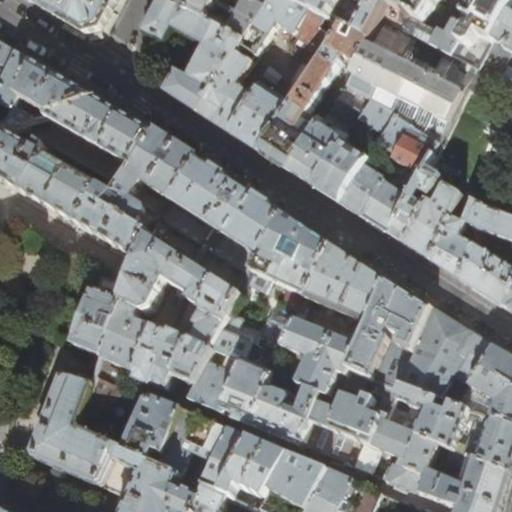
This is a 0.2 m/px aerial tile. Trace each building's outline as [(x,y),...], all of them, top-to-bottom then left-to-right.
[(42,0),(38,7),(61,20),(90,37),(104,33),(119,4),(121,0),(42,0)] [(165,0),(165,1),(247,43),(268,10),(249,0),(165,0)] [(284,0),(274,0),(268,10),(247,43),(201,116),(220,127),(249,146),(263,155),(317,74),(303,66),(292,84),(292,89),(285,102),(265,89),(266,88),(264,87),(257,99),(240,88),(280,26),(327,58),(346,29),(319,15),(284,0)] [(249,0),(268,10),(274,0),(249,0)] [(284,0),(319,15),(326,0),(284,0)] [(326,0),(319,15),(346,29),(373,43),(376,44),(398,0),(326,0)] [(478,34),(496,3),(491,0),(398,0),(376,44),(373,43),(361,68),(349,90),(375,106),(375,105),(400,121),(416,131),(415,133),(443,150),(472,93),(464,88),(471,75),(450,63),(444,75),(409,57),(419,38),(422,38),(422,41),(456,60),(456,59),(472,32),(478,34)] [(511,0),(491,0),(496,3),(478,34),(472,32),(456,59),(482,73),(511,16),(511,0)] [(247,43),(165,1),(155,20),(145,40),(148,49),(150,50),(152,50),(154,50),(157,49),(159,47),(162,44),(167,46),(175,32),(204,46),(202,49),(203,53),(206,55),(192,82),(179,75),(176,81),(173,79),(170,79),(165,79),(161,80),(156,81),(158,88),(186,106),(201,116),(247,43)] [(511,16),(482,73),(472,93),(511,118),(511,103),(496,93),(511,65),(511,16)] [(373,43),(346,29),(327,58),(317,74),(263,155),(293,174),(319,191),(348,147),(364,124),(375,106),(349,90),(348,90),(326,123),(324,122),(311,142),(300,136),(345,65),(343,59),(361,68),(373,43)] [(0,42),(0,149),(13,138),(17,134),(40,125),(35,122),(18,113),(9,128),(0,123),(0,66),(12,72),(6,85),(0,82),(0,111),(0,112),(3,107),(16,114),(22,102),(40,66),(23,56),(0,42)] [(52,73),(40,66),(22,102),(54,120),(102,103),(52,73)] [(266,77),(276,84),(281,76),(271,70),(266,77)] [(511,118),(472,93),(443,150),(429,179),(428,179),(427,179),(425,183),(418,197),(415,203),(395,239),(404,244),(408,247),(428,211),(423,207),(428,198),(434,201),(442,186),(443,186),(459,155),(471,162),(459,185),(504,209),(511,193),(511,118)] [(102,103),(54,120),(48,122),(72,135),(68,142),(73,144),(77,138),(134,172),(158,134),(125,116),(102,103)] [(389,138),(400,121),(375,105),(375,106),(364,124),(389,138)] [(38,117),(35,122),(40,125),(47,122),(38,117)] [(401,160),(415,133),(416,131),(400,121),(389,138),(383,149),(401,160)] [(429,179),(443,150),(415,133),(401,160),(389,182),(368,221),(383,231),(395,239),(415,203),(393,189),(399,178),(396,176),(403,166),(427,179),(428,179),(429,179)] [(178,148),(158,134),(134,172),(123,188),(109,210),(151,236),(152,236),(162,222),(133,205),(145,187),(173,204),(202,163),(178,148)] [(13,138),(0,149),(0,181),(142,260),(151,236),(109,210),(123,188),(119,186),(116,189),(112,187),(114,183),(108,180),(103,188),(49,157),(51,153),(46,150),(44,155),(13,138)] [(373,163),(348,147),(319,191),(336,201),(345,207),(373,163)] [(375,161),(373,163),(345,207),(356,214),(368,221),(389,182),(384,180),(387,175),(379,170),(381,165),(375,161)] [(151,236),(142,260),(130,291),(105,360),(99,382),(121,391),(126,376),(171,394),(175,380),(200,389),(217,354),(215,353),(225,334),(254,276),(285,216),(244,189),(202,163),(173,204),(162,222),(152,236),(151,236)] [(412,194),(418,197),(425,183),(420,181),(412,194)] [(431,205),(428,211),(408,247),(424,257),(436,265),(466,198),(450,190),(440,210),(431,205)] [(488,211),(466,198),(436,265),(474,288),(508,310),(511,297),(511,270),(479,249),(463,242),(469,228),(511,243),(511,220),(488,212),(488,211)] [(313,234),(285,216),(254,276),(310,301),(335,248),(313,234)] [(363,266),(335,248),(310,301),(310,302),(373,328),(391,284),(363,266)] [(78,350),(105,360),(130,291),(119,287),(119,285),(104,280),(99,295),(94,296),(76,346),(78,350)] [(436,312),(414,298),(391,284),(373,328),(366,343),(354,374),(401,395),(405,387),(436,312)] [(305,311),(297,329),(287,349),(314,361),(303,388),(325,398),(332,400),(342,377),(351,381),(354,374),(366,343),(361,341),(357,348),(304,326),(310,314),(305,311)] [(476,337),(436,312),(405,387),(444,402),(458,379),(473,389),(498,350),(476,337)] [(270,320),(260,348),(283,358),(287,349),(297,329),(270,320)] [(215,353),(217,354),(223,356),(241,363),(246,365),(248,366),(255,346),(255,345),(225,334),(215,353)] [(283,358),(260,348),(253,368),(248,366),(246,365),(227,413),(307,445),(325,398),(303,388),(299,386),(296,392),(305,396),(299,412),(293,409),(296,402),(295,397),(280,391),(272,390),(277,377),(275,376),(283,358)] [(511,358),(506,355),(498,350),(473,389),(499,404),(497,409),(469,392),(458,408),(511,428),(511,358)] [(217,367),(223,356),(217,354),(200,389),(193,403),(226,416),(227,413),(246,365),(241,363),(236,376),(214,368),(217,367)] [(354,374),(351,381),(341,404),(332,400),(325,398),(307,445),(306,448),(346,464),(354,441),(367,447),(360,463),(369,466),(376,450),(403,461),(394,485),(424,497),(429,479),(409,472),(419,438),(388,426),(395,409),(398,401),(401,395),(354,374)] [(127,454),(120,452),(81,434),(96,391),(66,380),(62,381),(33,460),(98,487),(101,488),(103,488),(104,487),(105,486),(106,485),(114,464),(145,477),(130,511),(199,511),(204,501),(180,490),(185,481),(162,471),(128,457),(128,455),(127,454)] [(121,391),(99,382),(96,391),(81,434),(120,452),(143,398),(137,396),(138,398),(121,391)] [(424,421),(395,409),(388,426),(419,438),(441,446),(451,450),(511,474),(511,428),(458,408),(444,402),(405,387),(401,395),(398,401),(427,413),(424,421)] [(150,406),(127,454),(128,455),(128,457),(162,471),(187,416),(156,404),(150,406)] [(253,443),(187,416),(162,471),(185,481),(190,483),(194,475),(187,472),(197,451),(219,461),(217,465),(212,463),(209,468),(215,471),(206,490),(225,498),(253,443)] [(432,473),(441,446),(419,438),(409,472),(429,479),(424,497),(461,511),(502,511),(505,501),(511,477),(511,474),(451,450),(445,464),(466,473),(462,487),(432,473)] [(293,459),(253,443),(225,498),(230,500),(256,511),(262,511),(264,509),(238,499),(242,491),(268,501),(293,459)] [(310,511),(331,474),(293,459),(268,501),(264,509),(262,511),(277,511),(284,501),(305,511),(310,511)] [(424,511),(331,474),(310,511),(424,511)] [(225,511),(230,500),(225,498),(206,490),(204,501),(199,511),(225,511)]
